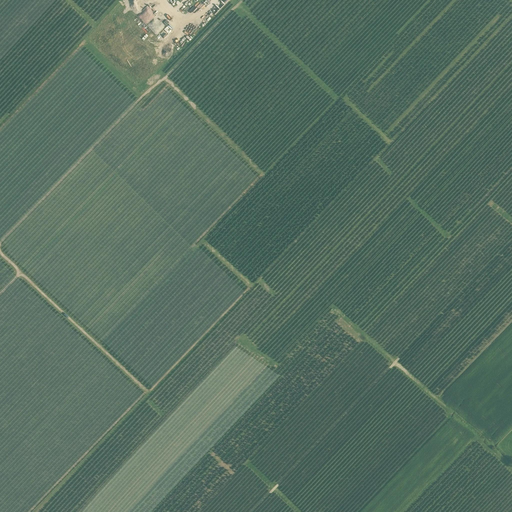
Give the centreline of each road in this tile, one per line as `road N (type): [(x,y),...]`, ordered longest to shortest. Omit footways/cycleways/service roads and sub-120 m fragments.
road 1 (track): [(241,0),(0,243)]
road 2 (track): [(511,18),(388,142),(344,98)]
road 3 (track): [(18,272),(148,393)]
